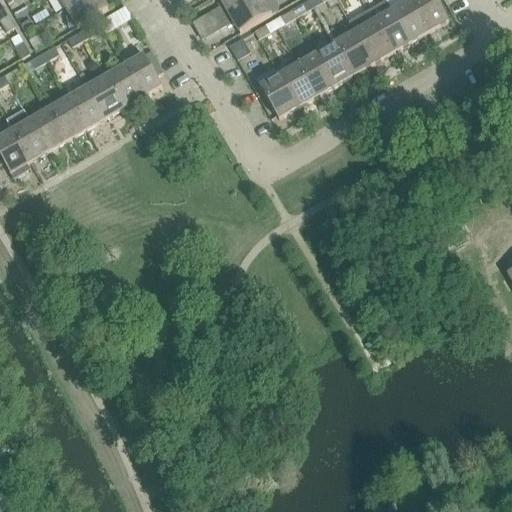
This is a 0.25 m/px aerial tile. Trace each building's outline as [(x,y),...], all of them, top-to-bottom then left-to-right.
[(60,0),(67,10),(84,0),(60,0)] [(105,0),(84,0),(67,10),(78,30),(109,12),(103,1),(105,0)] [(215,24),(257,0),(220,0),(224,7),(210,15),(215,24)] [(257,0),(215,24),(220,33),(235,25),(241,36),(279,14),(280,10),(273,0),(257,0)] [(335,0),(333,0),(328,3),(330,8),(337,4),(335,0)] [(416,0),(411,3),(430,36),(449,24),(435,0),(416,0)] [(411,46),(393,14),(387,3),(368,14),(393,57),(411,46)] [(430,36),(411,3),(393,14),(411,46),(430,36)] [(0,21),(1,23),(9,19),(2,7),(0,7),(0,21)] [(293,13),(297,21),(308,15),(304,7),(293,13)] [(297,21),(293,13),(282,20),(286,27),(297,21)] [(349,25),(355,35),(374,68),(393,57),(368,14),(349,25)] [(9,19),(1,23),(8,35),(16,31),(9,19)] [(30,21),(21,27),(25,34),(34,28),(30,21)] [(266,28),(255,35),(260,42),(271,36),(266,28)] [(81,36),(86,44),(98,37),(93,29),(81,36)] [(374,68),(355,35),(336,46),(355,79),(374,68)] [(86,44),(81,36),(69,43),(73,51),(86,44)] [(244,42),(230,49),(235,57),(248,50),(244,42)] [(16,50),(23,62),(31,57),(24,45),(16,50)] [(318,57),(336,89),(355,79),(336,46),(318,57)] [(43,57),(48,65),(60,58),(56,50),(43,57)] [(152,54),(145,58),(158,80),(164,76),(163,74),(158,65),(153,56),(152,54)] [(48,65),(43,57),(31,64),(36,72),(48,65)] [(299,68),(317,100),(336,89),(318,57),(299,68)] [(125,70),(143,101),(163,90),(158,80),(145,58),(125,70)] [(280,78),(299,111),(317,100),(299,68),(280,78)] [(143,101),(125,70),(107,80),(124,112),(143,101)] [(299,111),(280,78),(275,70),(257,81),(261,89),(279,122),(299,111)] [(6,79),(11,87),(23,80),(18,72),(6,79)] [(0,92),(11,87),(6,79),(0,82),(0,92)] [(88,91),(106,122),(124,112),(107,80),(88,91)] [(106,122),(88,91),(69,102),(87,133),(106,122)] [(50,113),(68,144),(87,133),(69,102),(50,113)] [(32,123),(50,155),(68,144),(50,113),(32,123)] [(9,127),(13,134),(31,165),(50,155),(32,123),(21,130),(16,123),(9,127)] [(0,169),(5,167),(14,182),(31,172),(28,167),(31,165),(13,134),(9,127),(0,132),(0,169)]
